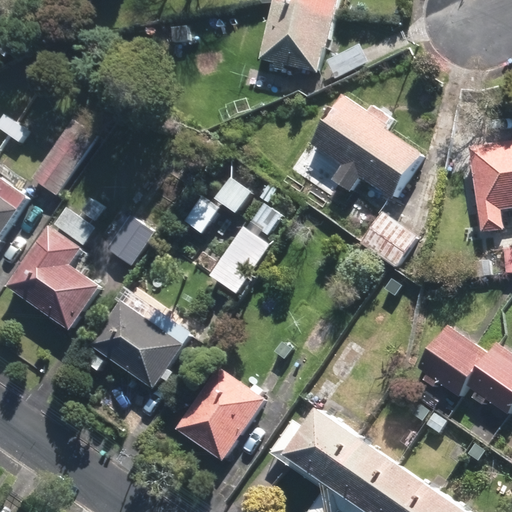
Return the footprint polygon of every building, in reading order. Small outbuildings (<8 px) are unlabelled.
[(279,0),(279,2),(340,15),(343,0),(279,0)] [(326,75),(340,15),(279,2),(266,60),(326,75)] [(190,27),(176,28),(177,47),(191,46),(190,27)] [(365,44),(331,61),(340,80),(374,62),(365,44)] [(399,201),(429,155),(392,130),(394,127),(347,94),(332,115),(336,118),(316,146),(347,167),(338,181),(357,193),(366,179),(399,201)] [(0,127),(12,135),(21,121),(9,113),(0,126),(0,127)] [(61,196),(102,136),(76,119),(35,178),(61,196)] [(24,143),(33,130),(21,121),(12,135),(24,143)] [(508,210),(511,209),(511,142),(476,148),(488,235),(511,231),(508,210)] [(306,179),(291,168),(280,184),(295,194),(306,179)] [(0,245),(25,211),(34,198),(0,173),(0,245)] [(93,197),(85,210),(100,220),(109,207),(93,197)] [(160,232),(121,204),(101,232),(116,243),(111,249),(135,266),(160,232)] [(69,208),(58,225),(88,245),(100,228),(69,208)] [(387,212),(366,242),(402,267),(423,237),(387,212)] [(76,332),(106,288),(75,266),(87,249),(54,226),(11,288),(76,332)] [(244,293),(278,243),(252,226),(218,276),(244,293)] [(493,258),(479,258),(480,274),(494,273),(493,258)] [(399,291),(408,279),(396,270),(387,283),(399,291)] [(159,391),(191,345),(126,301),(95,347),(159,391)] [(472,380),(494,347),(451,319),(421,362),(464,391),(472,380)] [(511,343),(502,337),(494,347),(472,380),(511,407),(511,343)] [(228,456),(272,394),(225,361),(181,423),(228,456)] [(426,416),(434,403),(423,395),(414,407),(426,416)] [(367,432),(328,405),(313,426),(299,417),(277,448),(330,485),(367,432)] [(442,427),(451,415),(440,406),(431,419),(442,427)] [(354,511),(363,511),(403,456),(367,432),(330,485),(312,510),(314,511),(338,511),(344,504),(354,511)] [(480,435),(472,447),(483,455),(492,442),(480,435)] [(418,511),(439,482),(403,456),(363,511),(418,511)] [(478,511),(480,510),(439,482),(418,511),(478,511)]
